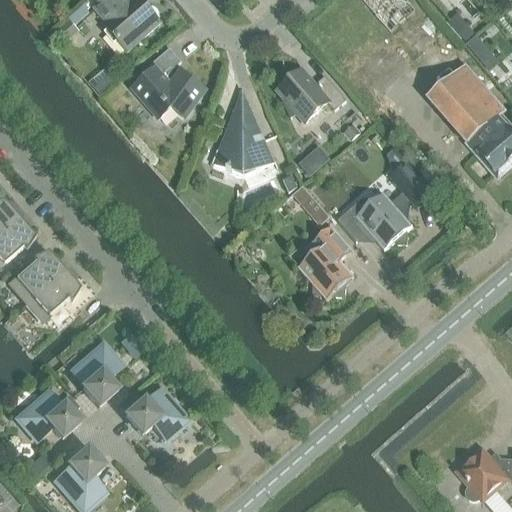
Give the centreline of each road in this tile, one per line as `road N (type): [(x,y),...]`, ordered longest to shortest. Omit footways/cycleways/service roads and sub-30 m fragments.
road 1 (tertiary): [(239,511),(511,273)]
road 2 (residential): [(164,336),(0,145)]
